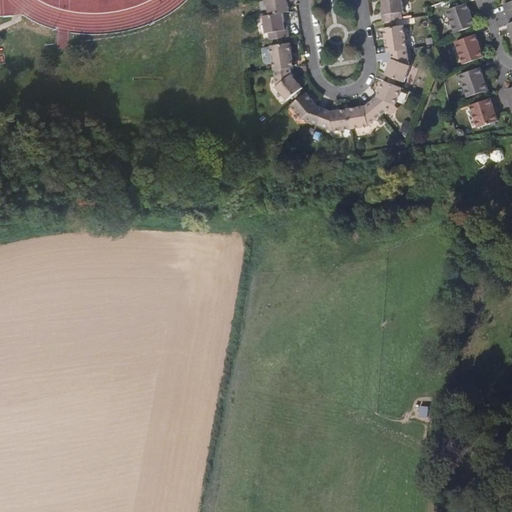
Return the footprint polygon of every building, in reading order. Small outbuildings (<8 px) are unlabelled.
[(294,0),(265,0),(266,5),(268,5),(270,15),(283,13),(289,12),(288,1),(295,0),(294,0)] [(404,11),(402,0),(382,0),(383,7),(381,7),(384,21),(403,18),(402,11),(404,11)] [(467,3),(448,10),(455,32),(475,25),(467,3)] [(285,22),(283,13),(270,15),(264,16),(267,33),(269,33),(270,40),(290,36),(287,22),(285,22)] [(392,51),(408,48),(404,24),(385,28),(388,51),(392,51)] [(476,34),(456,41),(464,64),(484,56),(476,34)] [(275,70),(291,68),(294,67),(290,43),(271,46),(275,70)] [(411,65),(408,48),(392,51),(393,59),(387,75),(405,82),(411,65)] [(481,67),(461,74),(468,97),(488,90),(481,67)] [(291,68),(275,70),(278,85),(277,86),(287,100),(302,87),(292,74),(291,68)] [(378,96),(373,100),(383,113),(395,104),(397,104),(403,87),(385,80),(378,96)] [(319,123),(325,108),(318,106),(307,93),(291,105),(302,119),(304,117),(319,123)] [(491,98),(471,105),(479,127),(499,121),(491,98)] [(369,124),(383,113),(373,100),(366,106),(350,108),(353,128),(369,126),(369,124)] [(325,108),(319,123),(334,129),(335,131),(353,128),(350,108),(332,111),(325,108)]
